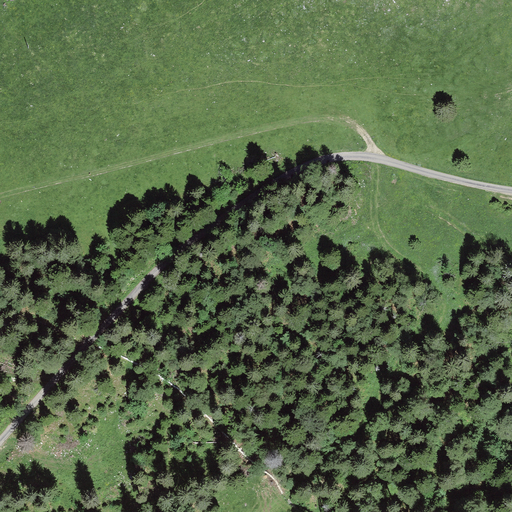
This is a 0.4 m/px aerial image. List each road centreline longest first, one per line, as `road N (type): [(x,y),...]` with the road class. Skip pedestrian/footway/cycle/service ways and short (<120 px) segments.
road 1 (track): [(511,190),(366,156),(299,169),(159,268),(0,441)]
road 2 (track): [(0,200),(306,123),(359,129),(376,158)]
